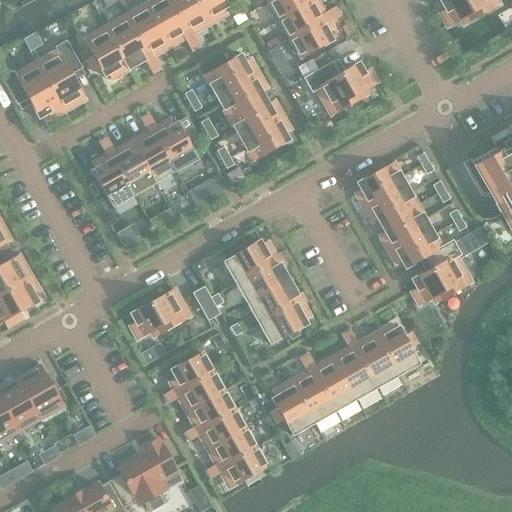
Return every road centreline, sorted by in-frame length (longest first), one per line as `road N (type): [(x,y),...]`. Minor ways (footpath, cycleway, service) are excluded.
road 1 (residential): [(102,301),(297,192)]
road 2 (residential): [(297,192),(444,109)]
road 3 (residential): [(22,160),(170,80)]
road 4 (residential): [(102,301),(22,160)]
road 5 (residential): [(0,505),(131,433)]
road 6 (residential): [(364,310),(297,192)]
road 7 (residential): [(131,433),(68,322)]
road 8 (residential): [(384,0),(444,109)]
